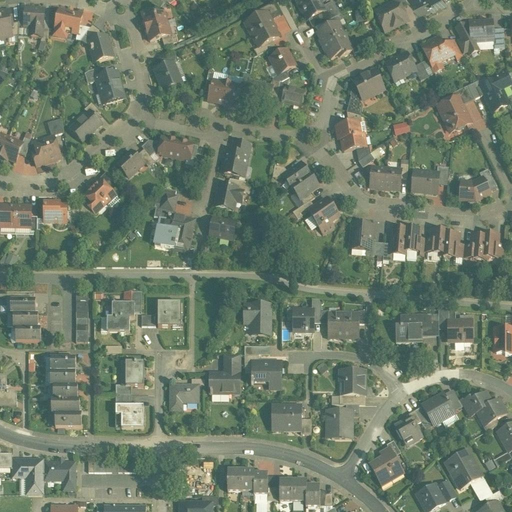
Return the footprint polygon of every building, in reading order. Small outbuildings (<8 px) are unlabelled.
[(314,0),(304,0),(296,4),(301,13),(303,12),(308,22),(324,13),(322,9),(318,3),(316,4),(314,0)] [(428,0),(412,0),(414,2),(420,14),(432,7),(428,0)] [(428,0),(432,7),(434,10),(446,4),(444,0),(428,0)] [(324,13),(308,22),(313,30),(323,25),(335,19),(340,16),(333,3),(322,9),(324,13)] [(395,5),(383,11),(384,14),(377,18),(376,20),(378,25),(381,25),(385,34),(408,23),(400,8),(398,3),(395,5)] [(273,4),(260,12),(262,17),(267,14),(271,22),(280,17),(273,4)] [(40,10),(33,9),(33,11),(26,10),(25,14),(24,29),(30,30),(30,39),(42,40),(43,40),(43,31),(45,12),(40,11),(40,10)] [(163,9),(142,15),(146,29),(167,23),(163,9)] [(10,13),(5,14),(3,12),(0,12),(0,22),(3,40),(13,39),(10,26),(12,25),(10,13)] [(82,17),(60,12),(55,31),(56,31),(54,38),(66,40),(67,34),(78,36),(80,28),(82,17)] [(262,17),(246,26),(248,25),(251,32),(249,33),(253,39),(274,27),(271,22),(267,14),(262,17)] [(335,19),(323,25),(326,31),(338,24),(335,19)] [(167,23),(146,29),(150,43),(162,40),(171,37),(167,23)] [(12,25),(10,26),(13,39),(18,38),(18,29),(18,24),(12,25)] [(326,31),(318,35),(324,46),(322,48),(344,36),(338,24),(326,31)] [(492,25),(477,26),(477,25),(470,25),(471,35),(471,45),(474,45),(493,43),(492,25)] [(465,26),(456,31),(462,42),(457,45),(463,57),(468,54),(470,57),(479,53),(474,45),(471,45),(471,35),(469,34),(465,26)] [(99,32),(93,27),(90,30),(85,37),(90,41),(90,43),(102,40),(99,32)] [(253,39),(252,39),(252,40),(250,41),(253,46),(255,45),(258,47),(260,50),(272,43),(279,39),(274,31),(275,30),(274,27),(253,39)] [(90,30),(80,28),(78,36),(76,43),(80,44),(85,37),(90,30)] [(504,34),(496,34),(497,51),(494,52),(505,51),(504,34)] [(171,37),(162,40),(164,48),(176,44),(174,36),(171,37)] [(344,36),(322,48),(325,54),(327,53),(331,61),(339,56),(340,58),(353,52),(344,36)] [(102,40),(90,43),(92,50),(91,51),(95,65),(113,59),(107,38),(102,40)] [(441,41),(432,46),(430,42),(428,43),(427,45),(428,48),(422,51),(431,69),(440,65),(454,58),(455,57),(450,48),(449,46),(444,49),(441,41)] [(272,43),(260,50),(262,55),(275,48),(272,43)] [(365,45),(356,50),(356,52),(353,54),(355,57),(367,50),(365,45)] [(457,45),(450,48),(455,57),(454,58),(456,60),(463,57),(457,45)] [(287,52),(270,61),(278,76),(279,77),(286,73),(296,68),(287,52)] [(175,56),(161,61),(164,69),(174,65),(178,63),(175,56)] [(407,56),(386,67),(395,84),(402,81),(415,73),(416,73),(414,69),(407,56)] [(164,69),(155,73),(164,93),(180,86),(176,75),(178,74),(174,65),(164,69)] [(422,65),(414,69),(416,73),(415,73),(421,84),(429,79),(422,65)] [(440,65),(431,69),(434,76),(443,71),(440,65)] [(103,69),(89,73),(87,74),(90,85),(97,83),(96,80),(105,78),(103,69)] [(286,73),(279,77),(278,76),(273,79),(273,82),(280,84),(282,84),(290,80),(286,73)] [(375,73),(353,84),(356,90),(362,101),(375,95),(376,97),(385,92),(375,73)] [(105,78),(96,80),(97,83),(101,98),(104,97),(106,105),(125,100),(117,74),(105,78)] [(213,82),(207,81),(204,94),(210,95),(213,82)] [(402,81),(395,84),(397,90),(405,86),(402,81)] [(227,85),(213,82),(210,95),(209,103),(223,106),(227,85)] [(249,84),(242,82),(241,88),(242,88),(240,95),(246,96),(249,84)] [(280,84),(273,82),(271,88),(273,88),(271,98),(277,99),(278,90),(280,84)] [(241,88),(227,85),(223,106),(238,109),(240,95),(242,88),(241,88)] [(271,88),(255,85),(251,103),(269,107),(271,98),(273,88),(271,88)] [(481,98),(475,85),(468,88),(474,102),(481,98)] [(468,88),(454,95),(457,100),(458,100),(462,108),(474,102),(468,88)] [(305,94),(286,89),(285,92),(282,104),(283,105),(301,109),(305,94)] [(492,93),(501,111),(509,107),(500,89),(492,93)] [(277,99),(274,113),(281,116),(283,105),(282,104),(285,92),(278,90),(277,99)] [(356,90),(351,93),(350,97),(351,97),(347,114),(360,117),(361,117),(363,108),(360,102),(362,101),(356,90)] [(501,111),(492,93),(484,97),(493,115),(501,111)] [(457,100),(438,109),(450,134),(456,132),(458,132),(463,130),(464,128),(470,125),(462,108),(458,100),(457,100)] [(100,115),(92,105),(84,112),(88,115),(90,113),(96,119),(100,115)] [(88,115),(77,125),(80,128),(73,134),(82,144),(102,125),(96,119),(90,113),(88,115)] [(347,114),(349,126),(358,125),(362,125),(360,117),(347,114)] [(61,121),(47,125),(51,138),(53,138),(63,135),(61,121)] [(395,137),(408,134),(406,124),(393,126),(395,137)] [(349,126),(337,129),(339,141),(342,141),(361,137),(360,137),(358,125),(349,126)] [(9,139),(0,135),(0,158),(1,159),(9,139)] [(361,137),(342,141),(344,153),(356,151),(366,149),(364,137),(367,137),(367,136),(366,136),(360,137),(361,137)] [(51,138),(45,140),(46,143),(34,147),(37,155),(33,156),(36,168),(44,165),(44,166),(55,163),(55,162),(60,160),(60,159),(58,152),(57,152),(53,138),(51,138)] [(23,144),(9,139),(1,159),(4,160),(5,159),(15,163),(19,155),(23,145),(22,145),(23,144)] [(30,142),(24,139),(23,144),(22,145),(23,145),(19,155),(26,158),(30,142)] [(174,160),(178,142),(174,141),(174,142),(162,139),(161,145),(149,142),(154,155),(164,157),(164,158),(174,160)] [(149,142),(142,149),(144,151),(150,158),(154,155),(149,142)] [(178,142),(174,160),(184,163),(185,161),(194,163),(195,163),(196,156),(198,148),(193,147),(194,146),(182,143),(182,142),(178,142)] [(251,147),(235,144),(233,154),(248,157),(248,158),(249,159),(251,147)] [(366,149),(356,151),(359,164),(370,156),(369,148),(366,149)] [(144,151),(136,159),(142,165),(143,164),(148,168),(154,162),(150,158),(144,151)] [(136,159),(131,153),(116,167),(128,180),(137,171),(136,170),(142,165),(136,159)] [(233,154),(227,153),(224,166),(225,166),(223,173),(231,175),(241,178),(242,171),(245,172),(248,158),(248,157),(233,154)] [(202,157),(196,156),(195,163),(194,163),(193,168),(199,170),(202,157)] [(370,156),(359,164),(363,170),(374,162),(370,156)] [(301,165),(284,177),(292,189),(310,176),(308,173),(307,174),(301,165)] [(449,170),(438,169),(439,170),(439,175),(438,186),(448,187),(449,170)] [(379,172),(372,171),(370,190),(381,191),(381,192),(385,192),(387,171),(379,170),(379,172)] [(401,172),(387,171),(385,192),(388,192),(400,192),(401,180),(401,173),(400,173),(401,172)] [(498,191),(488,172),(480,176),(482,181),(483,180),(490,195),(498,191)] [(439,175),(414,173),(412,194),(437,197),(438,186),(439,175)] [(310,176),(292,189),(300,201),(311,194),(318,189),(312,180),(312,179),(310,176)] [(482,181),(472,185),(462,184),(460,202),(476,203),(491,197),(490,195),(483,180),(482,181)] [(252,185),(230,181),(229,188),(244,191),(243,194),(250,196),(252,185)] [(100,182),(85,197),(90,203),(86,207),(95,216),(106,206),(115,197),(100,182)] [(229,188),(220,186),(215,208),(234,212),(236,202),(241,203),(241,204),(241,205),(243,194),(244,191),(229,188)] [(174,251),(175,247),(189,250),(190,245),(191,244),(192,241),(191,239),(194,223),(171,219),(172,213),(173,213),(176,199),(175,199),(176,193),(165,191),(157,200),(155,209),(156,209),(154,219),(167,222),(165,231),(158,229),(155,247),(174,251)] [(311,194),(300,201),(304,207),(310,203),(315,199),(311,194)] [(115,197),(106,206),(112,212),(121,204),(115,197)] [(327,200),(322,204),(318,207),(314,209),(308,213),(309,214),(324,236),(334,229),(331,224),(339,218),(327,200)] [(180,207),(179,212),(191,213),(192,203),(187,202),(186,208),(180,207)] [(304,207),(293,214),(298,221),(309,214),(308,213),(314,209),(310,203),(304,207)] [(60,204),(45,204),(45,211),(43,212),(43,218),(45,219),(45,221),(55,221),(55,224),(66,225),(66,223),(66,207),(60,207),(60,204)] [(77,207),(66,207),(66,223),(77,223),(77,219),(77,207)] [(86,207),(77,207),(77,219),(90,219),(92,219),(93,219),(95,216),(86,207)] [(16,208),(1,208),(1,229),(16,229),(16,208)] [(31,209),(16,208),(16,229),(30,230),(31,230),(31,219),(31,209)] [(236,225),(213,221),(209,241),(215,243),(216,239),(219,237),(222,238),(224,240),(231,242),(233,240),(236,225)] [(363,226),(361,228),(354,227),(352,228),(351,234),(353,236),(352,249),(363,249),(363,252),(366,252),(371,253),(372,244),(372,238),(371,236),(372,229),(367,228),(366,226),(363,226)] [(404,231),(392,230),(391,246),(390,256),(394,256),(393,263),(405,264),(405,265),(406,261),(406,253),(407,230),(404,230),(404,231)] [(420,231),(407,230),(406,253),(406,261),(416,262),(417,258),(417,254),(418,254),(419,241),(420,231)] [(446,234),(432,232),(431,242),(430,255),(444,256),(446,234)] [(459,238),(449,237),(449,234),(446,234),(444,256),(443,259),(457,260),(458,248),(459,238)] [(481,239),(472,239),(471,249),(470,261),(484,262),(484,259),(485,237),(482,236),(481,239)] [(499,238),(485,237),(484,259),(497,260),(498,248),(499,238)] [(425,242),(419,241),(418,254),(417,254),(417,258),(424,259),(424,254),(425,242)] [(384,245),(372,244),(371,253),(366,252),(366,257),(383,258),(384,245)] [(391,246),(384,245),(383,258),(383,262),(393,263),(394,256),(390,256),(391,246)] [(6,263),(14,266),(17,259),(9,256),(6,263)] [(34,294),(7,294),(6,302),(11,303),(11,302),(34,302),(34,294)] [(142,295),(131,294),(131,306),(135,306),(135,308),(142,308),(142,295)] [(321,302),(313,301),(313,313),(314,313),(314,326),(321,326),(321,302)] [(34,302),(11,302),(11,303),(11,316),(14,316),(36,316),(36,302),(34,302)] [(181,305),(158,305),(158,329),(181,329),(181,305)] [(131,306),(113,306),(113,320),(130,321),(135,321),(135,308),(135,306),(131,306)] [(270,307),(251,307),(251,308),(245,308),(245,325),(251,325),(251,337),(270,337),(270,322),(269,322),(269,316),(270,316),(270,307)] [(455,313),(438,312),(439,323),(439,328),(448,328),(448,324),(454,324),(456,324),(455,313)] [(313,313),(294,313),(294,332),(306,332),(306,334),(314,334),(314,326),(314,313),(313,313)] [(36,316),(14,316),(13,330),(16,330),(38,330),(38,316),(36,316)] [(344,342),(344,316),(329,316),(329,342),(344,342)] [(359,316),(344,316),(344,342),(359,341),(359,316)] [(156,318),(142,318),(142,329),(156,329),(156,318)] [(427,319),(401,319),(401,329),(396,329),(396,345),(409,345),(409,343),(422,343),(422,337),(426,337),(426,334),(427,334),(427,323),(427,319)] [(113,320),(108,320),(107,335),(130,335),(130,321),(113,320)] [(439,328),(439,323),(427,323),(427,334),(426,334),(426,337),(439,337),(439,328)] [(472,325),(472,324),(456,324),(454,324),(448,324),(448,328),(449,343),(462,342),(462,345),(464,345),(464,344),(471,344),(471,325),(472,325)] [(38,330),(16,330),(16,344),(41,344),(41,330),(38,330)] [(511,331),(511,332),(505,332),(503,334),(499,334),(497,336),(497,344),(495,346),(495,353),(497,356),(503,356),(505,358),(511,357),(511,331)] [(29,355),(28,373),(38,373),(39,356),(29,355)] [(281,396),(282,364),(258,364),(258,359),(244,359),(244,366),(253,366),(253,389),(267,389),(267,396),(281,396)] [(76,360),(51,360),(51,374),(68,374),(76,374),(76,360)] [(225,377),(209,377),(209,398),(239,398),(240,360),(225,360),(225,377)] [(144,364),(122,364),(122,374),(126,374),(126,388),(131,388),(144,389),(144,364)] [(366,373),(340,373),(340,384),(343,384),(343,398),(365,398),(366,398),(366,373)] [(68,374),(51,374),(51,388),(52,388),(76,388),(76,374),(68,374)] [(76,388),(52,388),(52,402),(78,402),(78,388),(76,388)] [(126,388),(116,388),(116,396),(131,397),(131,388),(126,388)] [(192,388),(171,388),(171,413),(180,413),(180,405),(199,405),(199,388),(192,388)] [(458,405),(451,393),(445,397),(452,408),(458,405)] [(7,395),(0,394),(0,408),(17,409),(17,395),(7,395)] [(478,399),(476,396),(463,404),(471,418),(478,414),(492,406),(492,405),(486,395),(478,399)] [(131,397),(116,396),(116,408),(131,408),(131,397)] [(445,396),(422,409),(433,428),(442,423),(454,416),(455,415),(452,408),(445,397),(445,396)] [(343,398),(340,398),(340,407),(346,407),(359,407),(365,407),(365,398),(343,398)] [(78,402),(52,402),(52,417),(53,417),(80,417),(80,402),(78,402)] [(492,406),(478,414),(478,415),(479,414),(486,426),(485,427),(497,421),(506,415),(499,402),(492,405),(492,406)] [(359,407),(346,407),(346,414),(352,414),(352,419),(359,419),(359,407)] [(131,408),(116,408),(116,417),(122,417),(122,431),(144,431),(144,408),(131,408)] [(302,409),(272,409),(272,433),(301,433),(302,433),(302,422),(302,409)] [(433,428),(422,409),(415,412),(421,424),(426,432),(433,428)] [(421,424),(415,412),(407,417),(409,421),(412,419),(416,427),(421,424)] [(346,414),(327,414),(327,432),(332,432),(332,441),(352,441),(352,419),(352,414),(346,414)] [(454,416),(442,423),(445,429),(457,422),(454,416)] [(53,433),(81,433),(81,417),(80,417),(53,417),(53,433)] [(409,421),(395,429),(403,442),(410,438),(413,444),(423,438),(416,427),(412,419),(409,421)] [(497,421),(485,427),(483,428),(486,434),(500,426),(497,421)] [(312,422),(302,422),(302,433),(301,433),(301,437),(312,437),(312,422)] [(511,426),(497,434),(503,444),(506,442),(511,452),(509,454),(509,455),(511,452),(511,426)] [(401,455),(394,444),(387,448),(389,451),(389,450),(395,459),(401,455)] [(1,451),(0,450),(0,470),(12,470),(12,462),(12,456),(1,456),(1,451)] [(389,451),(380,456),(383,460),(370,467),(380,485),(389,480),(391,483),(404,475),(395,459),(389,450),(389,451)] [(483,480),(467,452),(446,464),(461,492),(470,487),(483,480)] [(509,454),(494,463),(497,469),(511,460),(509,455),(509,454)] [(485,464),(489,471),(496,468),(492,461),(485,464)] [(35,462),(19,462),(19,463),(13,463),(13,462),(12,462),(12,470),(12,480),(28,480),(28,498),(44,498),(44,482),(44,470),(35,470),(35,462)] [(75,465),(44,465),(44,470),(44,482),(64,482),(64,493),(75,493),(75,465)] [(241,472),(228,472),(228,494),(241,494),(241,472)] [(254,472),(241,472),(241,494),(254,494),(254,475),(254,472)] [(268,475),(254,475),(254,494),(254,497),(267,497),(267,489),(268,475)] [(493,497),(483,480),(470,487),(480,504),(485,501),(493,497)] [(445,481),(418,495),(427,511),(437,511),(456,502),(445,481)] [(293,482),(279,482),(279,489),(279,503),(279,504),(293,504),(293,482)] [(306,482),(293,482),(293,504),(306,504),(306,487),(306,482)] [(320,487),(306,487),(306,504),(306,509),(320,509),(320,508),(320,492),(320,487)] [(493,497),(485,501),(489,508),(497,504),(504,501),(499,493),(493,497)] [(218,499),(202,499),(202,505),(212,505),(212,508),(218,508),(218,499)]
